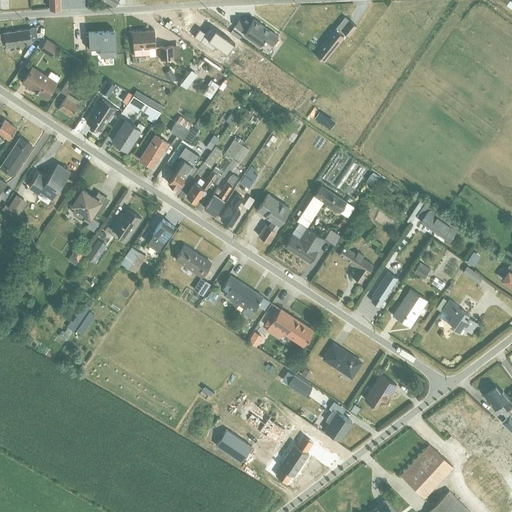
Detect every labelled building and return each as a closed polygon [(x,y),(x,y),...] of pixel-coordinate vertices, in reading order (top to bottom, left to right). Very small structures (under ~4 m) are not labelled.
[(49,0),(50,8),(61,8),(60,0),(49,0)] [(192,18),(199,46),(214,43),(208,14),(192,18)] [(335,29),(344,36),(346,33),(342,30),(350,20),(345,16),(335,29)] [(254,19),(244,33),(260,45),(264,40),(271,45),(278,36),(254,19)] [(342,30),(346,33),(349,36),(357,26),(350,20),(342,30)] [(36,27),(4,32),(6,47),(32,43),(32,42),(34,41),(33,38),(38,38),(36,27)] [(155,29),(133,31),(134,55),(150,54),(150,56),(156,55),(155,29)] [(344,36),(335,29),(316,54),(324,61),(344,36)] [(47,38),(58,45),(63,37),(56,32),(55,33),(53,32),(51,33),(47,38)] [(58,45),(47,38),(44,35),(37,45),(40,47),(40,48),(51,55),(58,45)] [(174,58),(173,45),(160,46),(161,59),(174,58)] [(33,65),(22,81),(47,97),(60,76),(51,70),(48,75),(33,65)] [(171,68),(165,72),(171,82),(177,78),(171,68)] [(191,69),(180,84),(186,88),(197,74),(191,69)] [(67,94),(59,107),(71,115),(72,113),(78,118),(83,110),(76,106),(80,100),(68,93),(76,81),(70,76),(60,91),(67,94)] [(101,90),(99,92),(103,95),(105,92),(108,95),(115,84),(108,79),(107,80),(106,79),(100,89),(101,90)] [(209,85),(204,94),(210,98),(219,85),(211,79),(207,84),(209,85)] [(134,93),(161,111),(164,106),(137,88),(134,93)] [(128,103),(134,93),(128,91),(123,100),(128,103)] [(134,93),(128,103),(127,104),(138,111),(140,107),(147,112),(145,115),(154,121),(161,111),(134,93)] [(103,98),(89,120),(94,123),(92,125),(94,126),(94,127),(95,128),(96,127),(100,130),(116,107),(103,98)] [(248,109),(243,115),(249,118),(253,112),(248,109)] [(180,115),(171,131),(183,138),(193,124),(180,115)] [(0,120),(0,141),(1,142),(5,136),(9,139),(17,128),(14,126),(5,119),(2,122),(0,120)] [(127,119),(113,140),(127,149),(140,128),(141,129),(144,125),(138,121),(136,125),(127,119)] [(192,126),(183,139),(190,144),(198,131),(192,126)] [(155,134),(140,158),(153,166),(169,142),(155,134)] [(214,135),(206,146),(211,149),(219,138),(214,135)] [(20,137),(0,167),(12,174),(32,145),(20,137)] [(233,157),(242,144),(244,141),(238,137),(236,140),(234,139),(225,152),(233,157)] [(312,165),(322,145),(310,139),(300,158),(312,165)] [(242,144),(233,157),(240,162),(249,149),(242,144)] [(215,145),(204,162),(211,167),(222,150),(215,145)] [(185,177),(192,167),(194,163),(189,160),(194,152),(185,146),(178,156),(184,160),(168,183),(177,189),(185,177)] [(292,158),(287,166),(295,172),(301,163),(292,158)] [(39,171),(29,186),(38,192),(40,190),(52,198),(71,170),(58,162),(48,177),(39,171)] [(195,182),(186,195),(196,201),(200,195),(202,198),(221,169),(216,165),(205,181),(200,178),(197,183),(195,182)] [(252,166),(246,175),(254,180),(258,175),(253,172),(255,168),(252,166)] [(192,167),(185,177),(190,180),(196,171),(192,167)] [(373,172),(367,180),(375,186),(380,179),(379,179),(381,177),(373,172)] [(218,187),(204,207),(214,213),(238,177),(233,173),(222,190),(218,187)] [(245,176),(240,182),(248,188),(254,182),(245,176)] [(268,201),(281,208),(291,189),(271,178),(253,210),(260,214),(268,201)] [(325,238),(324,238),(307,227),(324,202),(348,216),(355,206),(321,184),(303,211),(299,209),(296,213),(300,216),(296,221),(299,222),(284,245),(310,262),(325,238)] [(95,209),(105,194),(98,190),(95,196),(83,188),(72,205),(75,207),(73,211),(74,212),(77,216),(84,218),(89,221),(87,224),(93,229),(99,220),(91,215),(95,209)] [(5,203),(2,208),(11,213),(13,210),(17,213),(19,211),(20,212),(27,201),(21,197),(22,197),(16,193),(9,205),(5,203)] [(237,193),(221,218),(231,225),(240,211),(236,208),(243,197),(237,193)] [(105,194),(95,209),(100,212),(109,198),(105,194)] [(250,196),(244,205),(249,209),(255,199),(250,196)] [(416,216),(424,203),(420,200),(406,220),(411,223),(416,216)] [(424,203),(416,216),(426,224),(424,227),(428,230),(430,227),(449,240),(458,227),(424,203)] [(120,211),(110,226),(119,232),(118,235),(126,240),(142,217),(129,208),(125,214),(120,211)] [(238,227),(252,232),(259,214),(245,209),(238,227)] [(163,218),(148,240),(159,247),(174,226),(163,218)] [(324,238),(325,238),(334,245),(340,235),(330,228),(324,238)] [(479,229),(474,236),(485,243),(490,236),(479,229)] [(32,235),(23,238),(26,244),(34,241),(32,235)] [(97,238),(86,255),(95,262),(107,244),(97,238)] [(184,245),(175,260),(202,277),(211,263),(184,245)] [(344,245),(338,254),(351,262),(350,264),(353,266),(354,265),(358,267),(353,276),(361,282),(373,264),(363,257),(364,255),(358,251),(357,253),(344,245)] [(131,246),(120,262),(136,272),(146,255),(131,246)] [(76,247),(68,258),(75,264),(83,252),(76,247)] [(473,251),(467,261),(474,266),(480,256),(473,251)] [(420,262),(414,272),(424,279),(431,268),(420,262)] [(506,274),(503,278),(511,284),(511,264),(505,273),(506,274)] [(467,265),(463,272),(479,283),(483,277),(467,265)] [(376,294),(371,301),(379,306),(398,277),(388,271),(374,293),(376,294)] [(257,304),(263,296),(231,275),(222,288),(228,291),(225,295),(245,308),(242,312),(248,316),(257,304)] [(435,277),(431,283),(441,290),(446,283),(435,277)] [(201,278),(196,286),(205,293),(211,284),(201,278)] [(411,288),(393,315),(410,326),(427,299),(411,288)] [(212,289),(206,297),(214,304),(220,296),(212,289)] [(263,296),(257,304),(264,309),(270,301),(263,296)] [(443,297),(436,308),(441,311),(439,315),(448,321),(448,320),(454,324),(452,328),(460,333),(463,327),(472,333),(478,323),(468,316),(469,314),(458,307),(459,305),(449,299),(448,300),(443,297)] [(71,319),(67,325),(73,330),(90,305),(85,302),(73,320),(71,319)] [(268,327),(281,308),(277,305),(264,325),(268,327)] [(281,308),(268,327),(266,330),(280,339),(283,333),(303,346),(314,330),(281,308)] [(236,329),(243,333),(249,325),(242,320),(236,329)] [(62,330),(59,335),(66,340),(69,335),(62,330)] [(254,331),(248,341),(257,346),(263,336),(254,331)] [(334,343),(323,359),(351,378),(361,361),(334,343)] [(305,368),(301,374),(308,379),(312,373),(305,368)] [(381,374),(364,399),(376,406),(381,398),(384,400),(387,395),(389,396),(397,384),(381,374)] [(510,413),(507,417),(502,422),(511,430),(511,413),(511,414),(511,413),(511,412),(509,410),(511,407),(511,400),(509,397),(508,397),(503,390),(501,391),(497,386),(485,394),(496,409),(497,408),(503,404),(510,413)] [(333,408),(341,413),(344,409),(329,398),(324,404),(332,410),(333,408)] [(355,404),(350,410),(356,414),(361,408),(355,404)] [(503,404),(497,408),(501,413),(504,413),(507,417),(510,413),(503,404)] [(257,405),(246,422),(276,442),(285,429),(274,422),(276,418),(257,405)] [(284,422),(289,424),(296,410),(290,407),(284,422)] [(333,408),(332,410),(326,419),(330,423),(325,430),(340,440),(352,421),(341,413),(333,408)] [(289,424),(301,432),(310,418),(297,410),(289,424)] [(233,426),(219,447),(240,462),(255,441),(233,426)] [(297,445),(307,452),(313,442),(305,436),(303,435),(297,445)] [(511,511),(511,479),(475,442),(457,459),(467,471),(461,476),(495,511),(511,511)] [(307,452),(297,445),(294,443),(279,465),(281,467),(275,474),(287,482),(292,474),(294,475),(309,453),(307,452)] [(429,444),(400,475),(424,498),(454,466),(429,444)] [(471,511),(450,490),(427,511),(471,511)] [(394,511),(386,500),(369,511),(394,511)]
